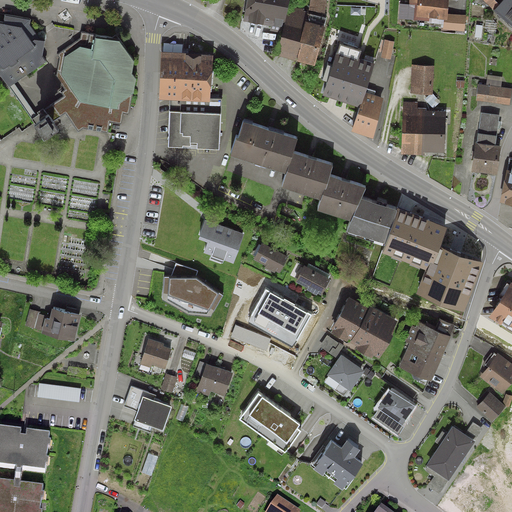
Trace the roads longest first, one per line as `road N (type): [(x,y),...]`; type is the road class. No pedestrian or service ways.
road 1 (secondary): [(485,228),(371,159),(208,25),(162,4)]
road 2 (residential): [(403,458),(290,378),(121,308)]
road 3 (residential): [(121,308),(162,4)]
road 4 (residential): [(403,458),(450,380),(503,242)]
road 5 (residential): [(83,511),(121,308)]
road 6 (residential): [(0,284),(121,308)]
